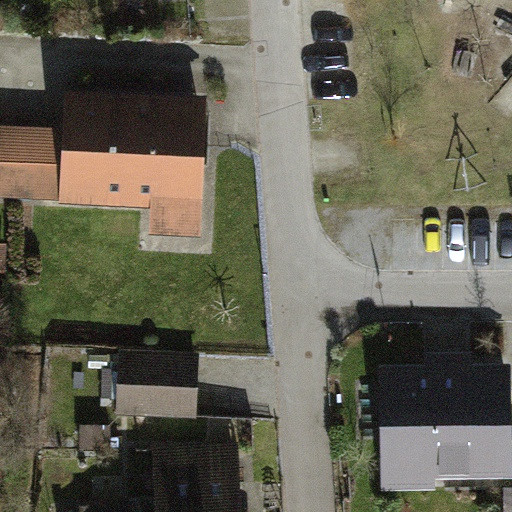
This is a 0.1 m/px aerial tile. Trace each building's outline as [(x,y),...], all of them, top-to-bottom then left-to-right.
[(0,192),(40,193),(43,121),(7,120),(9,75),(0,74),(0,167),(3,168),(0,182),(0,192)] [(71,124),(43,121),(40,193),(159,194),(160,228),(211,231),(223,89),(74,84),(71,124)] [(11,222),(0,221),(0,273),(9,273),(11,222)] [(436,361),(392,362),(394,484),(448,483),(448,473),(511,472),(511,359),(483,360),(482,350),(436,350),(436,361)] [(204,359),(125,357),(123,427),(202,429),(204,359)] [(254,511),(251,465),(156,473),(159,507),(158,511),(254,511)]
